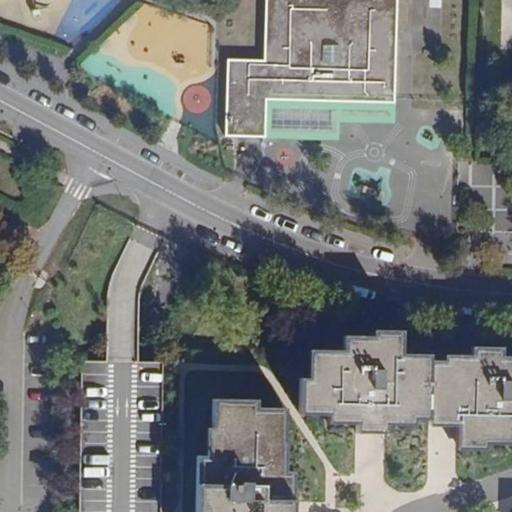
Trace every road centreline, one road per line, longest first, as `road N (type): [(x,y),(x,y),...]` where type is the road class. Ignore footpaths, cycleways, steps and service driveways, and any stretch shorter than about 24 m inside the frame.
road 1 (residential): [(511,294),(295,252),(0,101)]
road 2 (unknown): [(409,276),(427,210),(421,194),(338,143)]
